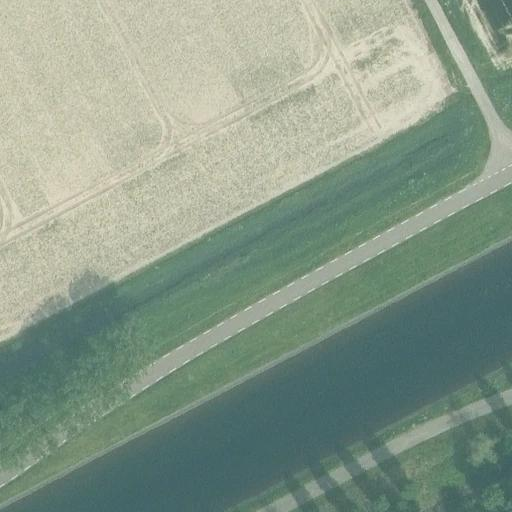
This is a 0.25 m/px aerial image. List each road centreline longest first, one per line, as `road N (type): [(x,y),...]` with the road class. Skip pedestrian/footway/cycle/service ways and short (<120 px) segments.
road 1 (unclassified): [(0,477),(237,322),(511,172)]
road 2 (unclassified): [(270,511),(434,427),(511,397)]
road 3 (unclassified): [(511,157),(428,0)]
